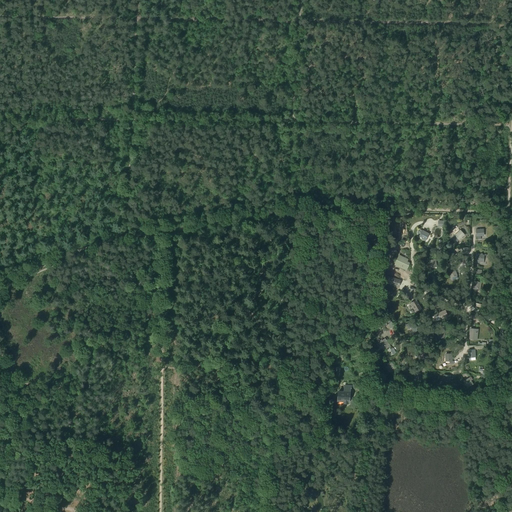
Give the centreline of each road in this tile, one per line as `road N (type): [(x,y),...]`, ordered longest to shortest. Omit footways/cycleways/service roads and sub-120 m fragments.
road 1 (track): [(0,284),(126,235),(288,210),(511,212)]
road 2 (unknown): [(511,24),(0,15)]
road 3 (track): [(511,120),(130,117)]
road 4 (unclassified): [(511,427),(497,403),(509,215)]
road 5 (track): [(288,210),(301,0)]
road 6 (track): [(130,117),(0,116)]
